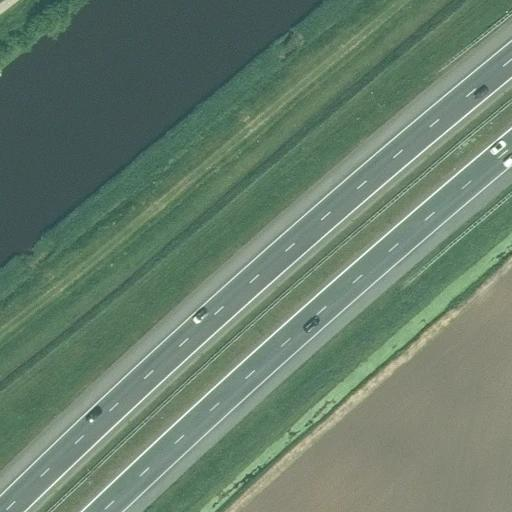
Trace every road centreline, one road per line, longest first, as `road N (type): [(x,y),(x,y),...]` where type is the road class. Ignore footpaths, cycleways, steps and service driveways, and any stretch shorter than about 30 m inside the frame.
road 1 (motorway): [(511,59),(262,272),(3,511)]
road 2 (motorway): [(107,511),(511,152)]
road 3 (track): [(406,0),(0,318)]
